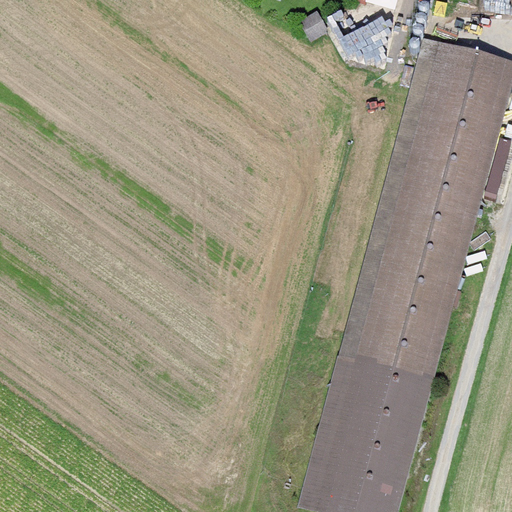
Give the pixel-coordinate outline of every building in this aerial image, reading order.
[(356,0),(356,2),(399,14),(403,0),(356,0)] [(511,0),(490,0),(490,13),(511,14),(511,0)] [(422,19),(425,20),(428,20),(430,18),(431,15),(430,12),(427,10),(424,10),(422,11),(420,14),(420,17),(422,19)] [(419,31),(422,32),(425,31),(427,29),(428,26),(427,23),(424,21),(421,21),(418,22),(417,25),(417,28),(419,31)] [(416,42),(419,43),(422,43),(424,40),(425,37),(424,35),(421,33),(418,33),(415,34),(414,37),(414,40),(416,42)] [(400,511),(511,87),(511,63),(425,41),(300,509),(311,511),(400,511)] [(413,56),(416,57),(419,56),(421,54),(421,51),(420,48),(418,46),(415,46),(412,47),(411,50),(411,53),(413,56)]
